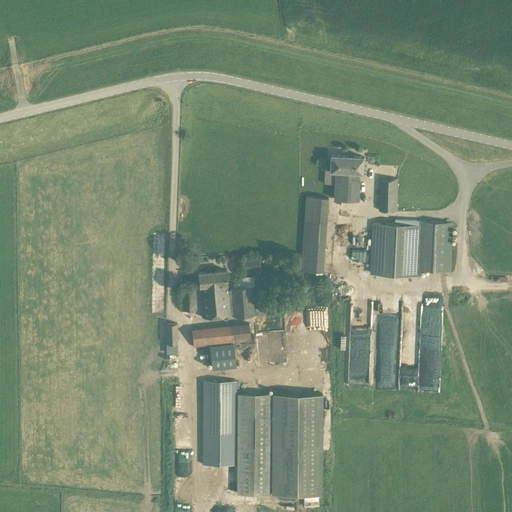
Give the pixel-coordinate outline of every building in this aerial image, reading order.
[(330,154),(329,170),(335,170),(334,198),(358,199),(360,172),(362,172),(363,156),(330,154)] [(397,210),(398,178),(379,178),(379,210),(397,210)] [(328,197),(306,195),(304,219),(327,221),(328,197)] [(452,222),(420,220),(420,224),(375,222),(372,272),(417,275),(418,269),(450,271),(452,222)] [(197,272),(201,317),(230,313),(232,313),(233,317),(254,315),(283,312),(282,305),(254,307),(252,286),(230,287),(230,290),(228,290),(226,270),(197,272)] [(196,308),(195,285),(180,286),(181,310),(196,308)] [(212,369),(235,367),(233,342),(250,341),(249,322),(191,329),(193,356),(210,356),(212,369)] [(177,324),(165,323),(166,353),(177,354),(177,324)] [(350,382),(371,383),(372,355),(367,355),(367,347),(351,346),(350,382)] [(235,464),(236,380),(202,380),(202,463),(235,464)] [(237,492),(270,493),(271,393),(238,393),(237,492)]
